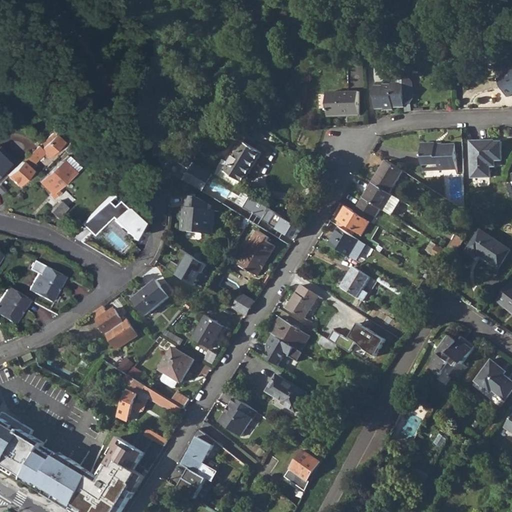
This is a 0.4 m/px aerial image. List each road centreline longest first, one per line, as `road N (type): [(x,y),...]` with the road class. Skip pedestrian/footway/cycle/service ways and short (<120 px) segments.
road 1 (residential): [(137,511),(324,217),(343,182),(347,148),(391,125),(511,120)]
road 2 (residential): [(326,511),(440,314),(470,317),(511,346)]
road 3 (track): [(162,133),(145,135),(131,125),(52,0)]
road 4 (track): [(162,133),(268,67),(265,36)]
road 5 (residential): [(118,284),(0,355)]
road 6 (residential): [(0,222),(44,234),(103,265),(118,284)]
